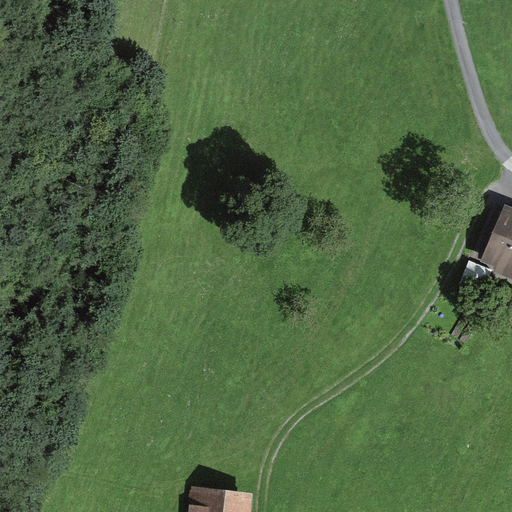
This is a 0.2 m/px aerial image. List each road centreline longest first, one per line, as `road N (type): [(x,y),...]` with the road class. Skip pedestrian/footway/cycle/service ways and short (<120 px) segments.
road 1 (track): [(31,511),(122,275),(170,0)]
road 2 (track): [(259,511),(269,436),(360,368),(429,300),(478,197),(510,152)]
road 3 (track): [(511,153),(466,44),(457,0)]
